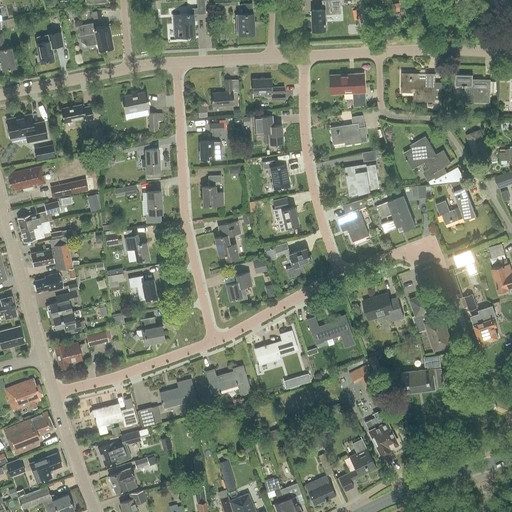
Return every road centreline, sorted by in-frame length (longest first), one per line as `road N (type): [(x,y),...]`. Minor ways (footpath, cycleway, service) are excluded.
road 1 (residential): [(214,342),(184,219),(176,62)]
road 2 (residential): [(511,232),(437,121),(383,110),(377,51)]
road 3 (residential): [(338,276),(304,142),(302,55)]
road 4 (residential): [(54,395),(214,342)]
road 5 (unclassified): [(42,357),(0,196)]
road 6 (residential): [(214,342),(338,276)]
road 7 (tertiary): [(377,51),(511,53)]
road 8 (primary): [(365,511),(488,463)]
road 9 (tertiary): [(0,94),(129,68)]
road 10 (unclassified): [(96,511),(54,395)]
